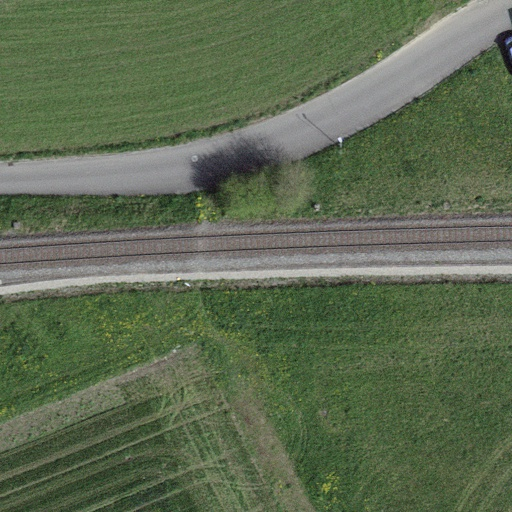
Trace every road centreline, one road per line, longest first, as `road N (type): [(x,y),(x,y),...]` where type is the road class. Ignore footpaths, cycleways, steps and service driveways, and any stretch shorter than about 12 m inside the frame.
road 1 (residential): [(511,5),(373,96),(282,140),(201,163),(0,179)]
road 2 (motorway): [(511,467),(0,505)]
